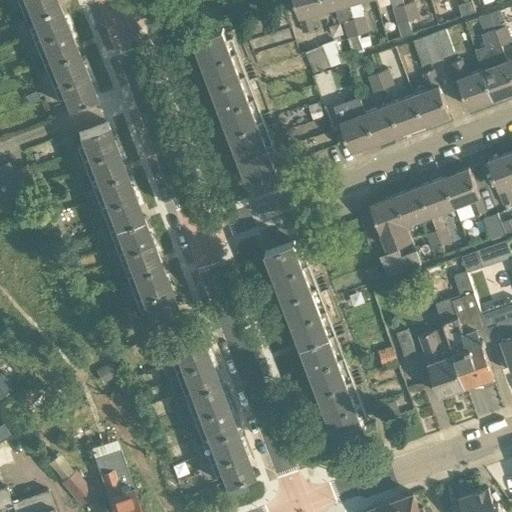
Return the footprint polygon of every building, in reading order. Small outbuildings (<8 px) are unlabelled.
[(58,3),(56,0),(17,0),(24,17),(58,3)] [(325,10),(322,0),(294,0),(303,33),(315,30),(310,14),(325,10)] [(348,0),(322,0),(325,10),(336,7),(340,23),(344,22),(348,38),(359,35),(350,3),(348,0)] [(369,32),(364,16),(360,0),(348,0),(350,3),(359,35),(369,32)] [(390,0),(401,37),(412,33),(408,20),(404,3),(402,0),(390,0)] [(404,3),(408,20),(419,17),(415,0),(404,3)] [(474,12),(471,1),(458,5),(461,16),(474,12)] [(77,49),(58,3),(24,17),(43,63),(77,49)] [(489,13),(477,17),(484,32),(481,33),(485,45),(474,49),(482,69),(493,98),(511,91),(511,74),(507,60),(501,45),(494,29),(489,13)] [(511,41),(505,25),(494,29),(501,45),(511,41)] [(195,39),(199,49),(213,86),(246,73),(233,37),(227,39),(223,29),(195,39)] [(440,58),(454,53),(445,29),(430,34),(440,58)] [(430,34),(412,41),(421,65),(440,58),(430,34)] [(369,35),(360,38),(363,47),(372,45),(369,35)] [(337,41),(335,42),(306,52),(313,74),(313,75),(326,71),(326,70),(344,64),(337,41)] [(96,96),(77,49),(43,63),(57,99),(64,96),(68,107),(96,96)] [(463,58),(452,62),(469,108),(493,98),(482,69),(468,74),(463,58)] [(378,72),(383,88),(394,84),(389,68),(378,72)] [(422,73),(427,89),(414,94),(425,124),(450,114),(439,84),(433,69),(422,73)] [(383,88),(378,72),(367,76),(372,92),(383,88)] [(246,73),(213,86),(230,133),(264,120),(246,73)] [(40,101),(36,93),(26,97),(30,105),(40,101)] [(400,133),(425,124),(414,94),(390,103),(400,133)] [(376,142),(365,112),(359,96),(334,105),(351,151),(376,142)] [(319,102),(306,106),(311,121),(324,117),(319,102)] [(400,133),(390,103),(365,112),(376,142),(400,133)] [(264,120),(230,133),(248,180),(276,169),(272,159),(278,156),(264,120)] [(77,146),(85,167),(91,183),(125,170),(107,123),(79,133),(83,144),(77,146)] [(511,194),(509,186),(511,185),(511,151),(488,160),(505,206),(511,203),(511,194)] [(7,162),(0,166),(0,208),(28,190),(15,173),(7,162)] [(15,173),(28,190),(39,182),(26,165),(15,173)] [(469,167),(444,176),(455,207),(470,201),(476,217),(486,213),(469,167)] [(91,183),(96,198),(108,229),(142,216),(125,170),(91,183)] [(444,176),(420,185),(431,216),(455,207),(444,176)] [(420,185),(394,195),(406,225),(431,216),(420,185)] [(406,225),(394,195),(370,204),(387,249),(412,240),(406,225)] [(484,219),(490,235),(492,241),(505,236),(497,214),(484,219)] [(160,263),(142,216),(108,229),(126,276),(160,263)] [(511,217),(501,222),(505,233),(511,230),(511,217)] [(436,230),(442,245),(452,241),(447,226),(436,230)] [(431,249),(442,245),(436,230),(426,234),(431,249)] [(266,252),(278,283),(284,298),(318,285),(305,249),(298,252),(294,241),(266,252)] [(401,255),(398,248),(379,255),(387,276),(421,264),(415,249),(401,255)] [(463,255),(468,271),(484,266),(478,250),(463,255)] [(178,310),(166,279),(160,263),(126,276),(139,312),(146,310),(150,321),(178,310)] [(376,268),(366,271),(369,280),(379,276),(376,268)] [(436,303),(445,327),(454,353),(482,344),(481,343),(491,340),(468,271),(455,275),(462,296),(453,299),(453,297),(436,303)] [(318,285),(284,298),(301,345),(336,332),(318,285)] [(420,336),(429,361),(428,362),(439,395),(465,386),(454,353),(445,327),(420,336)] [(407,328),(396,332),(404,356),(415,352),(407,328)] [(336,332),(301,345),(319,392),(353,379),(336,332)] [(217,379),(202,340),(200,333),(172,343),(176,354),(170,356),(183,392),(217,379)] [(511,369),(511,334),(501,339),(511,369)] [(482,344),(454,353),(465,386),(482,380),(486,385),(493,382),(491,377),(493,376),(488,363),(485,353),(482,344)] [(390,349),(380,351),(384,365),(394,363),(390,349)] [(118,375),(112,362),(101,367),(108,381),(118,375)] [(0,399),(13,388),(3,376),(0,378),(0,399)] [(235,426),(217,379),(183,392),(201,439),(235,426)] [(319,392),(322,400),(337,439),(365,428),(361,418),(367,416),(353,379),(319,392)] [(0,440),(10,434),(3,422),(0,424),(0,440)] [(253,473),(235,426),(201,439),(215,475),(221,473),(225,483),(242,477),(253,473)] [(95,458),(100,473),(112,511),(141,511),(125,465),(119,449),(95,458)] [(93,492),(74,470),(73,469),(61,480),(81,503),(93,492)] [(247,490),(242,477),(225,483),(230,497),(247,490)] [(55,511),(48,489),(25,497),(11,501),(6,486),(0,487),(0,511),(55,511)] [(460,498),(465,511),(501,511),(499,503),(494,504),(489,488),(460,498)] [(424,511),(422,507),(419,508),(413,493),(392,501),(395,511),(424,511)] [(395,511),(392,501),(370,508),(370,511),(395,511)]
